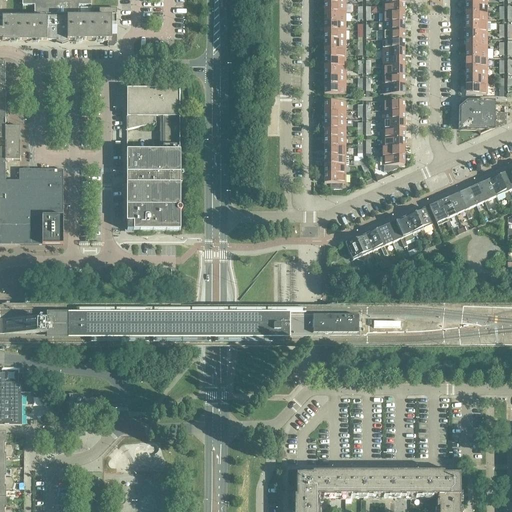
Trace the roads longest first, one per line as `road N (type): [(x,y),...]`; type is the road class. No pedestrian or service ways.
road 1 (residential): [(270,428),(329,386),(511,388)]
road 2 (residential): [(288,217),(286,0)]
road 3 (tertiary): [(223,428),(222,217)]
road 4 (tertiary): [(208,217),(209,428)]
road 5 (residential): [(122,427),(118,377),(0,360)]
road 6 (residential): [(431,162),(434,0)]
road 7 (residential): [(288,217),(308,218),(431,162)]
road 8 (tertiary): [(209,66),(208,217)]
road 9 (tertiary): [(222,217),(222,66)]
road 10 (residential): [(30,64),(39,74),(41,161),(73,162)]
